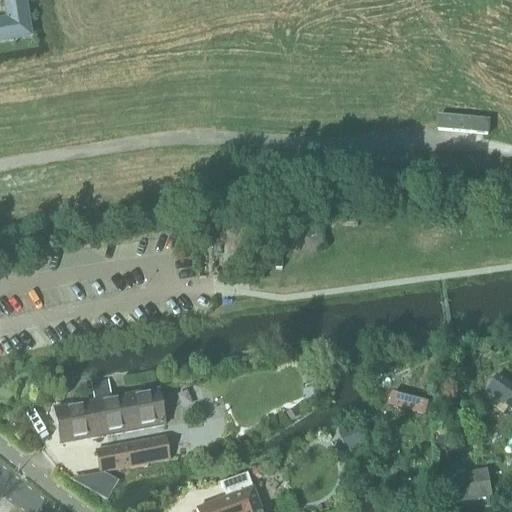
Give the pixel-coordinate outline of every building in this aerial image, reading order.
[(4,0),(8,21),(0,22),(0,42),(31,37),(24,0),(4,0)] [(511,383),(491,369),(475,392),(511,417),(511,415),(511,383)] [(111,401),(108,382),(91,385),(94,405),(56,411),(61,445),(164,428),(158,393),(111,401)] [(394,386),(375,416),(400,431),(418,401),(394,386)] [(291,424),(303,416),(297,408),(285,416),(291,424)] [(353,456),(363,452),(360,445),(368,442),(361,424),(347,430),(343,431),(353,456)] [(100,475),(170,463),(166,439),(96,452),(100,475)] [(490,474),(451,480),(455,504),(475,501),(494,499),(494,498),(490,474)] [(259,511),(246,476),(220,486),(226,501),(196,511),(259,511)]
